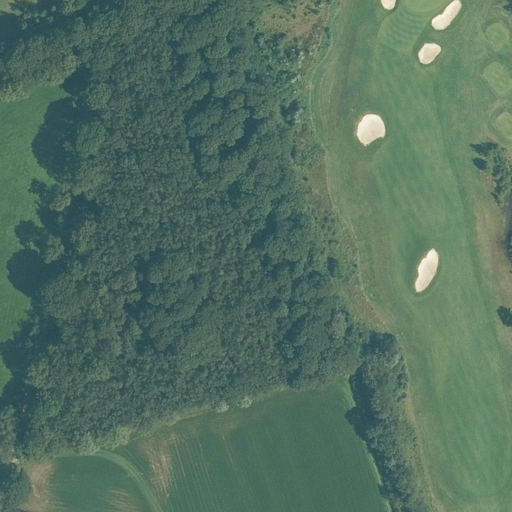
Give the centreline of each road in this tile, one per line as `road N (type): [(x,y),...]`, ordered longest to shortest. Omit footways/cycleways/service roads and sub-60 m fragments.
road 1 (track): [(511,336),(488,269),(468,155),(466,61),(480,0)]
road 2 (unknown): [(0,74),(162,0)]
